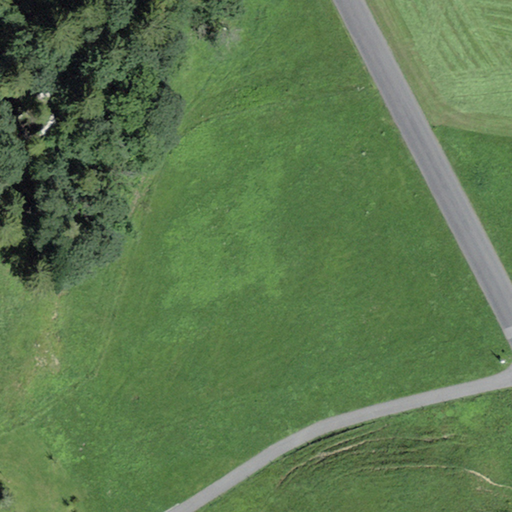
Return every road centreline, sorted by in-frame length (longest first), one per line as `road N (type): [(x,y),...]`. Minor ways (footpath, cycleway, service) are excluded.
road 1 (tertiary): [(346,0),(511,318)]
road 2 (residential): [(183,511),(317,429),(511,381)]
